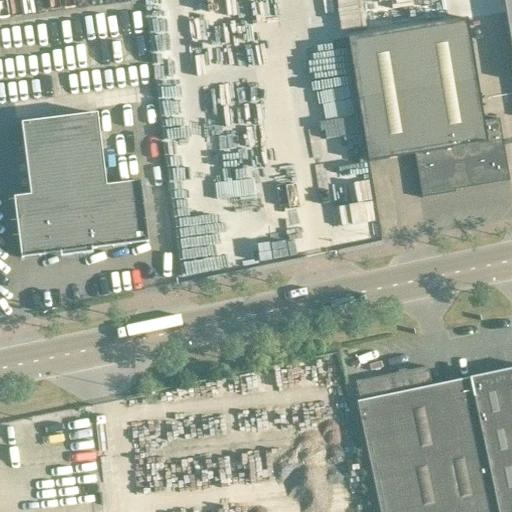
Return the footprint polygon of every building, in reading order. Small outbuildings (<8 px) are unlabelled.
[(499,119),(485,121),(467,18),(348,38),(369,162),(415,154),(422,198),(456,192),(455,187),(487,181),(488,185),(510,181),(499,119)] [(326,104),(333,102),(330,89),(289,97),(295,125),(329,118),(326,104)] [(107,186),(97,113),(22,123),(31,196),(14,198),(22,258),(61,253),(61,258),(93,254),(92,249),(148,242),(140,181),(107,186)] [(433,386),(429,367),(356,382),(360,401),(357,402),(380,511),(498,511),(471,378),(433,386)] [(498,511),(511,511),(511,369),(471,378),(498,511)]
